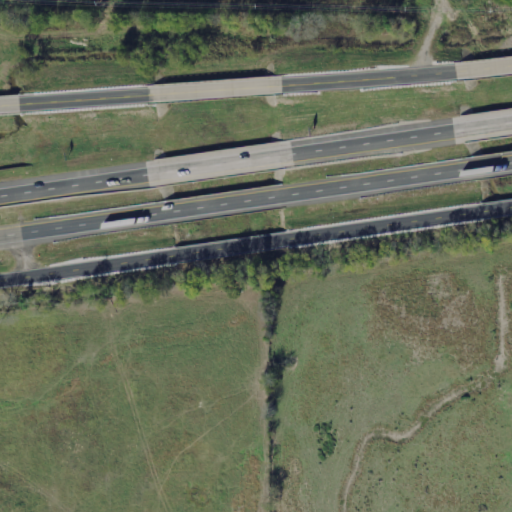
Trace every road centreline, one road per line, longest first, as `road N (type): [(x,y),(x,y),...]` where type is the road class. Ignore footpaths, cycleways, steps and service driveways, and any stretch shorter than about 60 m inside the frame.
road 1 (tertiary): [(288,238),(479,210)]
road 2 (motorway): [(285,194),(466,167)]
road 3 (tertiary): [(279,83),(456,70)]
road 4 (tertiary): [(0,277),(174,254)]
road 5 (motorway): [(461,128),(292,153)]
road 6 (motorway): [(0,233),(165,211)]
road 7 (motorway): [(159,172),(0,194)]
road 8 (tertiary): [(0,103),(154,93)]
road 9 (motorway): [(292,153),(159,172)]
road 10 (tertiary): [(154,93),(279,83)]
road 11 (motorway): [(165,211),(285,194)]
